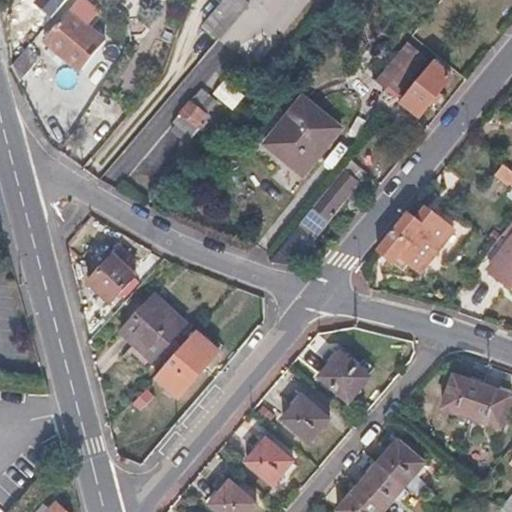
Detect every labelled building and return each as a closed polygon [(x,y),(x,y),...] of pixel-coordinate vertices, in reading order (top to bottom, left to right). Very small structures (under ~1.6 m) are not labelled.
[(224,0),(203,26),(218,40),(248,3),(244,0),(224,0)] [(89,27),(92,24),(74,9),(46,42),(78,70),(103,39),(89,27)] [(426,55),(408,40),(376,79),(395,94),(426,55)] [(40,59),(27,48),(12,66),(13,68),(20,83),(40,59)] [(452,75),(432,60),(402,98),(420,113),(452,75)] [(211,110),(217,103),(201,89),(173,123),(176,126),(171,131),(187,145),(214,113),(211,110)] [(302,98),(265,145),(303,175),(340,128),(302,98)] [(351,160),(345,168),(338,206),(366,171),(351,160)] [(511,171),(501,162),(492,173),(511,188),(511,186),(511,171)] [(417,218),(408,211),(378,249),(395,262),(400,255),(422,271),(455,228),(432,210),(428,215),(423,211),(417,218)] [(301,230),(285,249),(293,255),(309,237),(301,230)] [(511,238),(489,269),(511,286),(511,238)] [(127,265),(132,259),(120,249),(89,283),(110,302),(132,279),(129,276),(133,271),(127,265)] [(156,296),(122,333),(152,361),(186,324),(156,296)] [(203,338),(206,335),(214,325),(208,321),(197,334),(201,336),(203,338)] [(195,343),(212,358),(221,348),(206,335),(203,338),(201,336),(195,343)] [(212,358),(195,343),(186,354),(181,349),(168,364),(169,365),(152,386),(161,394),(166,388),(178,398),(212,358)] [(367,377),(340,354),(319,378),(346,401),(367,377)] [(511,395),(483,385),(454,374),(442,407),(472,417),(503,429),(511,404),(511,395)] [(329,420),(302,398),(283,420),(310,443),(329,420)] [(378,463),(358,487),(338,510),(340,511),(381,511),(383,510),(404,486),(426,461),(399,438),(378,463)] [(292,462),(265,439),(246,462),(273,485),(292,462)] [(249,511),(255,504),(229,481),(210,504),(218,511),(249,511)] [(511,511),(511,494),(498,511),(499,511),(511,511)] [(66,511),(56,502),(50,509),(45,505),(38,511),(66,511)]
